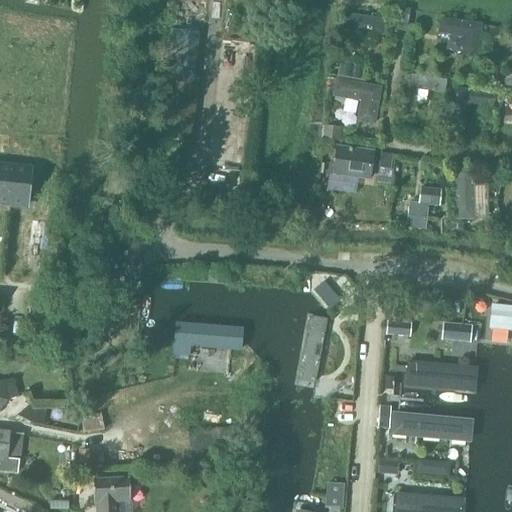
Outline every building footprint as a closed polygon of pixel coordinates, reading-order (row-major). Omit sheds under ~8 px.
[(365,68),(339,63),(336,79),(362,84),(365,68)] [(477,66),(469,65),(466,79),(475,80),(477,66)] [(416,104),(401,102),(399,118),(413,120),(416,104)] [(341,130),(323,128),(322,141),(340,143),(341,130)] [(374,152),(335,147),(332,176),(370,182),(374,152)] [(392,157),(380,155),(377,170),(389,172),(392,157)] [(0,168),(0,204),(33,208),(38,173),(0,168)] [(387,211),(377,211),(377,228),(387,228),(387,211)] [(329,312),(341,301),(325,282),(312,292),(329,312)] [(511,331),(511,307),(491,306),(488,329),(511,331)] [(410,338),(411,324),(386,322),(385,336),(410,338)] [(241,353),(242,345),(242,340),(222,338),(223,327),(207,326),(175,324),(174,340),(173,353),(172,356),(189,357),(189,348),(241,353)] [(474,369),(407,365),(406,383),(472,389),(474,369)] [(386,373),(385,389),(397,390),(398,374),(386,373)] [(0,409),(8,401),(2,382),(0,381),(0,409)] [(389,430),(390,408),(379,407),(378,429),(389,430)] [(472,423),(393,415),(391,440),(470,447),(472,423)] [(239,428),(189,434),(190,448),(221,445),(222,454),(238,453),(237,445),(241,445),(239,428)] [(7,434),(0,433),(0,470),(15,472),(16,463),(4,461),(7,434)] [(397,476),(398,463),(378,461),(377,474),(397,476)] [(428,465),(425,462),(416,461),(415,475),(427,476),(428,465)] [(129,479),(94,481),(96,506),(97,506),(96,511),(120,511),(120,504),(131,504),(129,479)] [(342,511),(344,485),(326,484),(325,509),(342,511)] [(464,511),(466,502),(393,497),(392,511),(464,511)]
